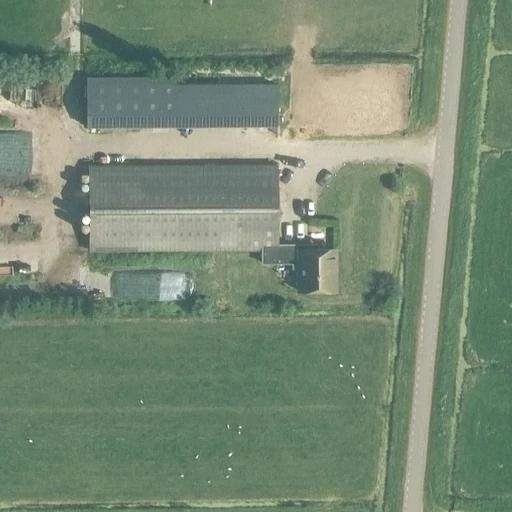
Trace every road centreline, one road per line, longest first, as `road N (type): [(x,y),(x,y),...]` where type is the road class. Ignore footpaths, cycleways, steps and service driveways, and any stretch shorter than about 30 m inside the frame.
road 1 (track): [(0,287),(53,283),(59,150),(449,147)]
road 2 (unclassified): [(415,511),(463,0)]
